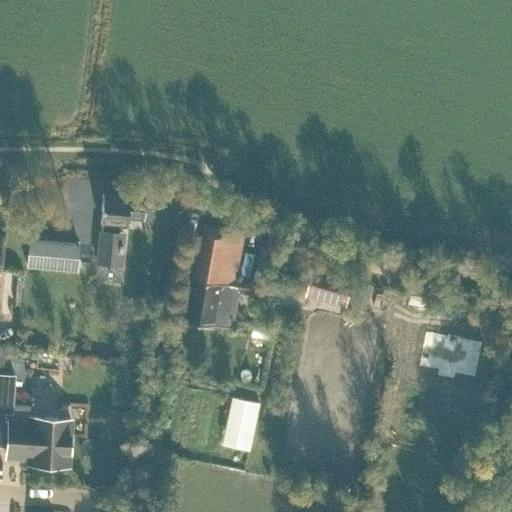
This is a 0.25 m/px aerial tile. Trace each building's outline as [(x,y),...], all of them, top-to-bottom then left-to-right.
[(142,209),(143,197),(101,194),(99,223),(101,223),(100,231),(99,231),(97,263),(119,264),(121,232),(117,232),(118,224),(125,225),(127,208),(142,209)] [(254,293),(256,281),(240,278),(238,285),(234,284),(244,229),(204,221),(186,319),(213,324),(213,323),(231,326),(238,290),(254,293)] [(75,269),(77,244),(28,239),(25,265),(75,269)] [(307,288),(305,295),(307,296),(346,306),(347,303),(366,308),(372,285),(353,280),(354,276),(313,265),(307,288)] [(429,331),(422,366),(441,370),(440,376),(457,379),(459,373),(478,377),(485,343),(464,338),(464,336),(450,334),(450,336),(429,331)] [(0,444),(6,445),(5,456),(26,457),(25,462),(34,463),(67,464),(69,419),(28,417),(28,421),(7,420),(3,419),(3,412),(11,412),(14,375),(0,373),(0,444)] [(260,402),(233,396),(222,442),(249,449),(260,402)] [(128,428),(131,405),(112,403),(109,426),(128,428)] [(136,471),(140,454),(129,451),(125,468),(136,471)]
